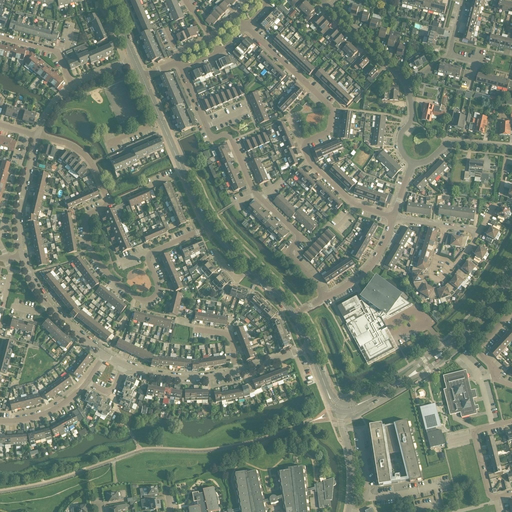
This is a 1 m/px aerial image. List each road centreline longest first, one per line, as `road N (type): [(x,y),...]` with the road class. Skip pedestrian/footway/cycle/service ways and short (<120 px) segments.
road 1 (residential): [(208,225),(150,252),(157,290),(150,300),(136,299),(89,248),(85,220),(106,204),(91,163),(37,136)]
road 2 (residential): [(325,298),(288,251),(302,238),(254,193),(229,136),(211,137),(177,62)]
road 3 (residential): [(394,217),(350,201),(309,163),(303,147),(329,132),(331,108),(247,27)]
road 4 (residential): [(234,371),(171,377),(104,354)]
road 5 (residential): [(104,354),(63,320),(21,255)]
road 6 (residential): [(479,232),(437,282),(431,274),(445,226)]
road 7 (residential): [(21,255),(18,218),(37,136)]
